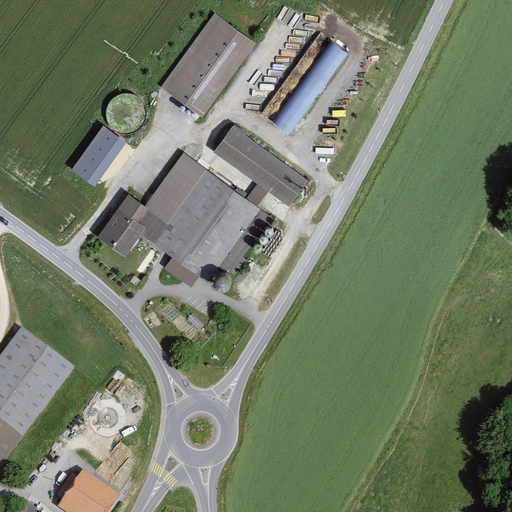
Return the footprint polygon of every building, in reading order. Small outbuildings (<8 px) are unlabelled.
[(257,45),(216,15),(162,87),(203,117),(257,45)] [(328,38),(274,123),(292,134),(346,49),(328,38)] [(125,143),(104,127),(73,170),(95,185),(125,143)] [(234,127),(215,154),(291,208),(310,181),(234,127)] [(127,193),(95,238),(126,260),(142,237),(175,260),(167,271),(193,290),(201,279),(210,285),(264,209),(184,152),(146,206),(127,193)] [(0,468),(75,371),(24,334),(0,364),(0,468)] [(102,511),(115,494),(84,472),(62,503),(74,511),(102,511)]
